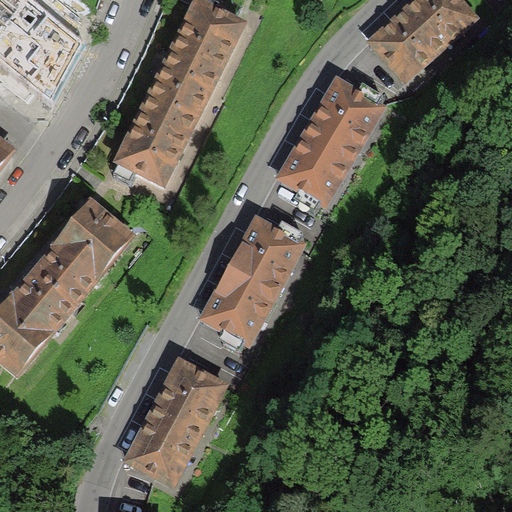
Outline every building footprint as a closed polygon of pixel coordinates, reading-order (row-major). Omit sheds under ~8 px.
[(17,0),(0,0),(0,62),(49,101),(80,48),(17,0)] [(458,0),(422,0),(372,43),(402,77),(473,16),(458,0)] [(197,11),(168,69),(214,92),(244,34),(197,11)] [(186,147),(214,92),(168,69),(140,124),(186,147)] [(379,109),(339,85),(281,179),(321,203),(379,109)] [(164,191),(186,147),(140,124),(117,168),(164,191)] [(91,211),(54,257),(96,291),(133,245),(91,211)] [(301,246),(256,221),(202,317),(247,342),(301,246)] [(55,342),(96,291),(54,257),(13,308),(55,342)] [(0,365),(22,383),(55,342),(13,308),(0,324),(0,365)] [(223,385),(178,361),(126,458),(171,482),(223,385)]
